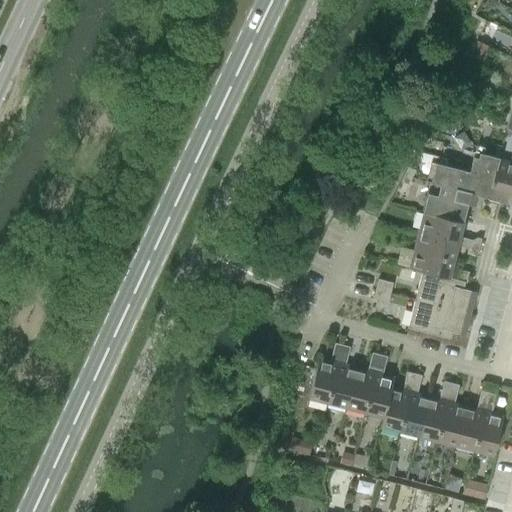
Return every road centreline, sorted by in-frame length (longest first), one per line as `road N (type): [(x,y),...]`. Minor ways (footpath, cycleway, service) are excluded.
road 1 (unclassified): [(77,511),(321,0)]
road 2 (tertiary): [(31,511),(148,248),(273,0)]
road 3 (residential): [(511,381),(330,324),(324,307),(361,232)]
